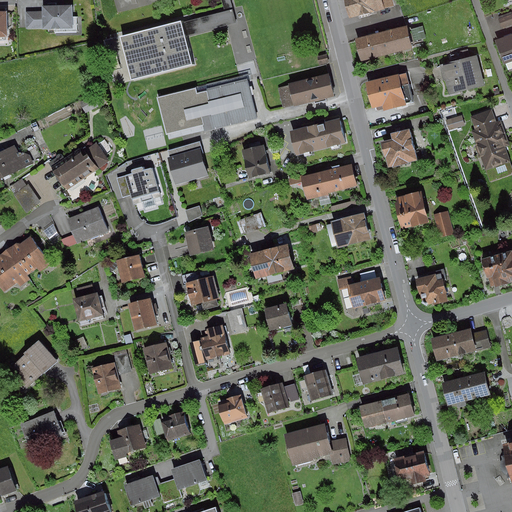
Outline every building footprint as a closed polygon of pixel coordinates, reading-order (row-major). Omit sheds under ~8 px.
[(237,24),(230,0),(225,0),(229,14),(184,26),(187,37),(237,24)] [(388,0),(349,0),(353,17),(390,9),(388,0)] [(73,5),(43,6),(43,11),(44,28),(43,30),(74,29),(73,5)] [(8,11),(0,11),(0,38),(9,38),(8,11)] [(43,11),(25,12),(26,29),(44,28),(43,11)] [(511,13),(498,18),(502,28),(511,24),(511,13)] [(183,22),(121,38),(132,80),(194,64),(187,37),(186,33),(184,26),(183,22)] [(415,25),(361,39),(366,62),(421,48),(415,25)] [(511,65),(511,36),(501,40),(511,66),(511,65)] [(482,56),(443,65),(450,94),(488,86),(482,56)] [(272,85),(277,108),(339,94),(334,72),(272,85)] [(405,74),(373,82),(380,112),(412,104),(405,74)] [(196,89),(157,99),(168,141),(256,119),(247,81),(203,93),(198,94),(196,89)] [(84,100),(89,109),(102,102),(97,94),(84,100)] [(511,167),(511,154),(496,108),(472,116),(492,174),(511,167)] [(462,115),(446,120),(449,130),(465,125),(462,115)] [(315,126),(294,130),(302,160),(351,149),(344,119),(315,126)] [(396,142),(383,145),(391,177),(430,168),(419,127),(394,133),(396,142)] [(28,139),(0,153),(0,182),(40,162),(28,139)] [(89,145),(54,167),(70,190),(104,168),(89,145)] [(270,145),(244,150),(251,181),(276,176),(270,145)] [(212,176),(205,148),(170,157),(178,185),(212,176)] [(361,188),(356,165),(305,177),(307,183),(311,200),(361,188)] [(152,168),(117,178),(123,200),(159,191),(152,168)] [(26,175),(13,185),(30,210),(44,200),(26,175)] [(307,183),(305,177),(296,180),(297,185),(307,183)] [(434,215),(429,193),(400,199),(407,232),(437,226),(434,215)] [(356,200),(331,207),(332,212),(357,205),(356,200)] [(202,203),(188,207),(191,217),(204,213),(202,203)] [(103,207),(71,218),(80,245),(113,234),(103,207)] [(448,212),(434,215),(437,226),(440,237),(454,234),(448,212)] [(269,227),(263,213),(247,220),(253,234),(269,227)] [(367,216),(330,225),(337,251),(374,243),(367,216)] [(208,226),(185,232),(191,254),(213,249),(208,226)] [(11,252),(29,279),(52,264),(34,237),(11,252)] [(301,271),(295,244),(256,252),(262,279),(301,271)] [(29,279),(11,252),(0,259),(0,278),(9,292),(29,279)] [(511,253),(486,260),(496,290),(511,285),(511,253)] [(146,275),(140,254),(118,260),(124,282),(146,275)] [(448,273),(419,279),(426,309),(454,303),(448,273)] [(221,299),(214,275),(185,284),(192,308),(221,299)] [(390,303),(383,278),(356,285),(354,277),(341,280),(344,290),(354,287),(360,311),(390,303)] [(111,291),(80,297),(85,325),(116,318),(111,291)] [(159,325),(152,298),(129,304),(136,331),(159,325)] [(294,303),(268,311),(275,336),(301,328),(294,303)] [(249,330),(244,313),(227,318),(232,335),(249,330)] [(232,354),(223,325),(207,330),(210,341),(201,343),(206,361),(232,354)] [(472,329),(433,339),(438,360),(491,348),(487,331),(473,335),(472,329)] [(62,359),(44,341),(10,375),(28,393),(62,359)] [(180,372),(170,341),(143,350),(153,381),(180,372)] [(406,374),(399,348),(359,359),(366,384),(406,374)] [(110,363),(94,366),(100,397),(117,393),(110,363)] [(344,397),(337,370),(309,378),(316,405),(344,397)] [(492,372),(446,384),(452,408),(498,397),(492,372)] [(287,383),(262,390),(270,416),(295,409),(287,383)] [(247,394),(221,401),(230,424),(254,416),(247,394)] [(416,416),(410,395),(360,408),(366,429),(416,416)] [(60,412),(26,426),(36,451),(71,437),(60,412)] [(191,413),(165,419),(170,443),(197,436),(191,413)] [(156,447),(148,422),(111,433),(118,458),(156,447)] [(335,439),(331,425),(291,436),(299,466),(335,457),(340,456),(335,439)] [(348,436),(335,439),(340,456),(335,457),(338,466),(355,462),(348,436)] [(431,475),(425,452),(396,460),(402,483),(431,475)] [(206,459),(177,468),(180,478),(183,490),(212,480),(206,459)] [(12,468),(0,472),(0,499),(21,492),(12,468)] [(159,475),(128,485),(135,507),(166,497),(162,485),(159,475)] [(180,478),(162,485),(169,504),(186,498),(180,478)] [(119,511),(112,490),(77,501),(80,511),(119,511)]
